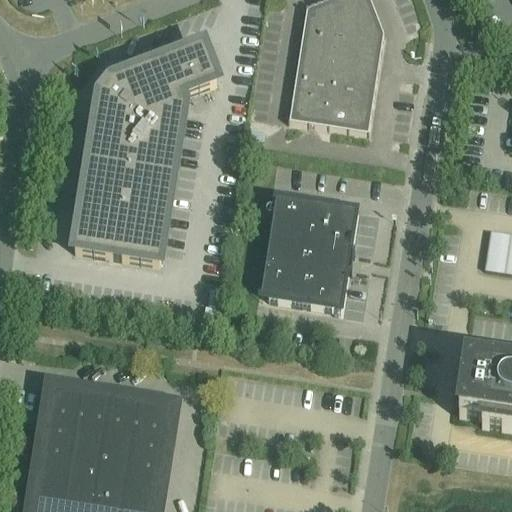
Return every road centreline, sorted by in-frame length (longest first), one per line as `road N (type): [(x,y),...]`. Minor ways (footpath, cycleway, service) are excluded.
road 1 (unclassified): [(436,0),(443,58),(371,511)]
road 2 (unclassified): [(0,245),(24,88),(19,63)]
road 3 (unclassified): [(19,63),(179,0)]
